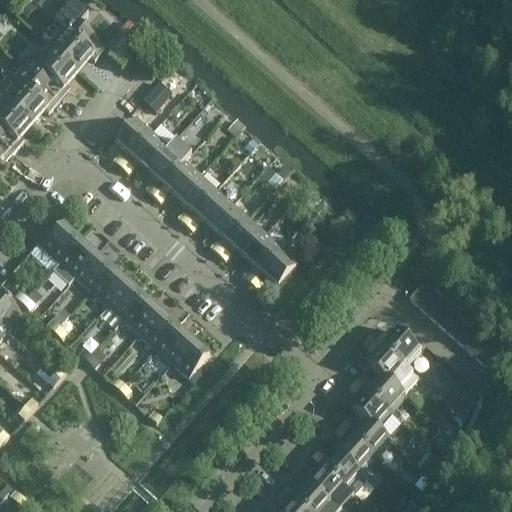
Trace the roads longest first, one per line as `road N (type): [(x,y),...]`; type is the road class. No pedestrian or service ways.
road 1 (residential): [(66,168),(90,175),(313,376)]
road 2 (residential): [(313,376),(379,300),(473,378)]
road 3 (residential): [(313,376),(322,384),(206,511)]
road 4 (residential): [(66,168),(69,145),(136,65)]
